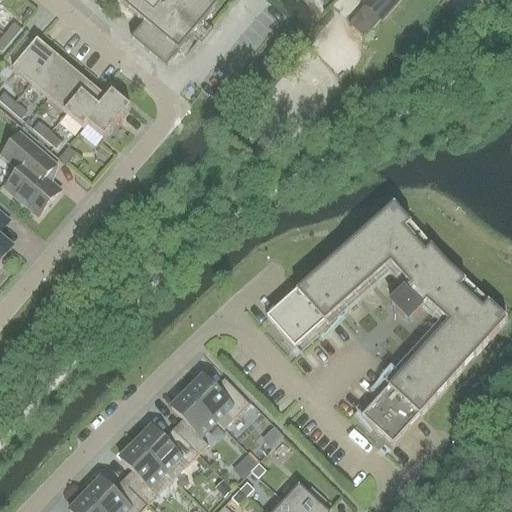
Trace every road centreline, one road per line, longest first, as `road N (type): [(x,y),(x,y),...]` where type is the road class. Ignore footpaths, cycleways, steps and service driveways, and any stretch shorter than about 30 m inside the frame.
road 1 (residential): [(0,316),(177,108),(51,0)]
road 2 (residential): [(31,511),(113,421),(229,318)]
road 3 (residential): [(379,511),(399,489),(229,318)]
